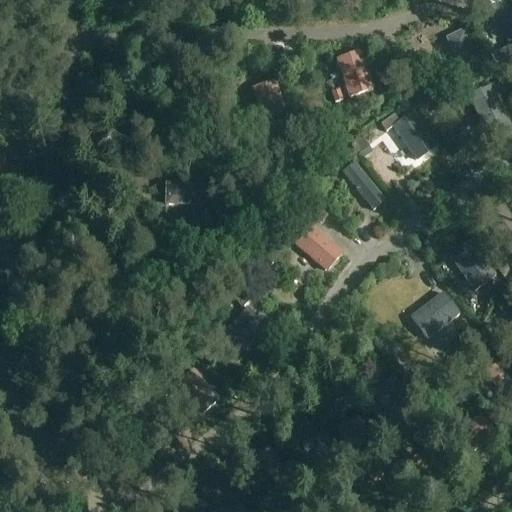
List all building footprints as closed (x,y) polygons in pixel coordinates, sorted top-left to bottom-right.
[(511,17),(500,22),(511,53),(511,17)] [(462,31),(446,39),(457,64),(448,69),(456,85),(481,72),(462,31)] [(377,88),(364,51),(340,59),(353,96),(377,88)] [(503,71),(499,61),(487,65),(490,76),(503,71)] [(287,112),(278,80),(254,87),(263,119),(287,112)] [(341,102),(337,91),(329,93),(333,105),(341,102)] [(493,93),(471,104),(489,141),(511,130),(493,93)] [(411,114),(391,128),(415,162),(435,147),(411,114)] [(285,118),(271,122),(275,134),(289,130),(285,118)] [(362,160),(372,153),(361,138),(351,145),(362,160)] [(345,147),(338,139),(324,151),(331,159),(345,147)] [(389,201),(360,161),(346,171),(375,211),(389,201)] [(167,205),(193,206),(192,229),(214,230),(215,184),(168,183),(167,205)] [(511,219),(499,204),(480,219),(510,256),(511,254),(511,219)] [(320,225),(329,214),(322,208),(313,219),(320,225)] [(296,245),(329,273),(346,254),(313,225),(296,245)] [(497,277),(470,242),(451,257),(477,292),(497,277)] [(231,300),(240,309),(251,299),(242,289),(231,300)] [(412,318),(429,340),(463,314),(447,292),(412,318)] [(511,301),(510,299),(497,309),(511,326),(511,301)] [(217,340),(236,358),(268,326),(249,307),(217,340)] [(488,324),(480,330),(487,339),(495,333),(488,324)] [(511,384),(495,365),(483,375),(509,406),(511,403),(511,384)] [(221,400),(195,370),(175,387),(201,417),(221,400)] [(431,389),(418,373),(408,381),(421,397),(431,389)] [(422,410),(397,379),(376,395),(401,426),(422,410)] [(483,416),(451,440),(467,460),(498,436),(483,416)] [(54,442),(63,442),(62,429),(54,429),(54,442)] [(324,432),(304,445),(325,475),(345,461),(324,432)] [(272,458),(260,467),(289,507),(301,498),(272,458)] [(416,458),(404,466),(426,498),(438,489),(416,458)] [(405,483),(399,475),(389,483),(395,491),(405,483)]
